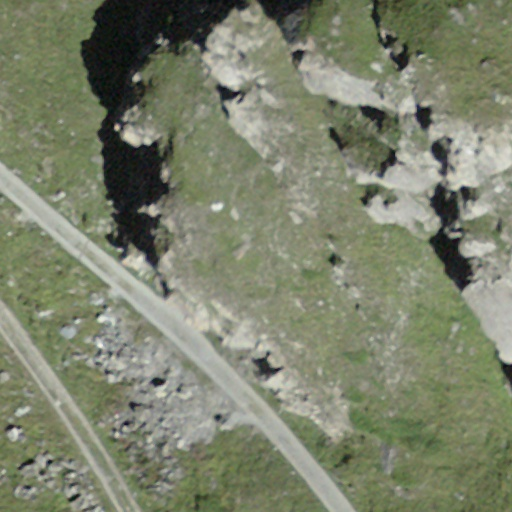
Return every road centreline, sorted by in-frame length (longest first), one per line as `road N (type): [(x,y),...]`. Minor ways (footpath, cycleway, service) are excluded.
road 1 (track): [(346,511),(276,424),(0,153)]
road 2 (track): [(0,280),(144,511)]
